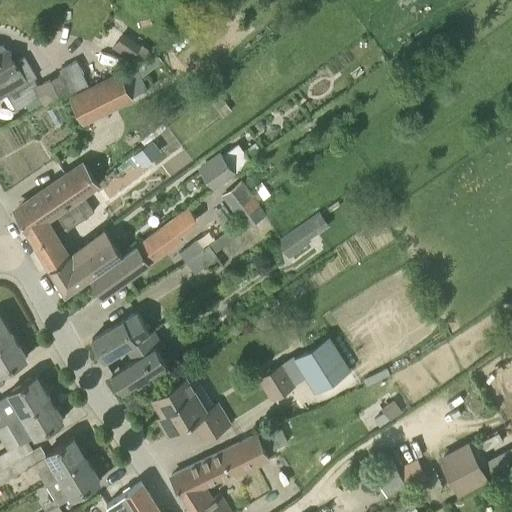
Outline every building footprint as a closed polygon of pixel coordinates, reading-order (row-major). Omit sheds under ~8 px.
[(129,62),(141,45),(123,32),(111,48),(129,62)] [(0,98),(7,95),(34,78),(37,77),(24,56),(15,62),(8,50),(8,49),(3,44),(0,43),(0,98)] [(155,51),(145,58),(152,68),(162,61),(155,51)] [(36,85),(40,96),(44,104),(88,84),(77,61),(59,69),(61,73),(38,84),(36,85)] [(82,122),(132,97),(121,74),(120,71),(69,95),(82,122)] [(36,85),(38,84),(34,78),(7,95),(16,111),(40,96),(36,85)] [(218,109),(226,103),(219,94),(211,101),(218,109)] [(162,151),(152,139),(133,154),(143,166),(162,151)] [(221,150),(198,166),(213,188),(236,172),(221,150)] [(29,232),(84,195),(83,194),(99,183),(86,165),(16,211),(29,232)] [(260,205),(242,180),(221,195),(240,219),(260,205)] [(49,267),(69,252),(58,233),(65,228),(67,229),(94,211),(84,195),(29,232),(49,267)] [(240,219),(241,221),(246,229),(249,227),(267,215),(266,213),(260,205),(240,219)] [(103,294),(183,238),(178,230),(197,217),(190,207),(92,278),(103,294)] [(309,220),(278,242),(289,258),(310,243),(309,240),(318,233),(309,220)] [(250,228),(249,227),(246,229),(241,221),(203,249),(187,262),(195,273),(217,256),(216,254),(250,228)] [(69,252),(49,267),(65,293),(122,252),(111,236),(76,262),(69,252)] [(186,261),(203,248),(196,239),(179,252),(186,261)] [(126,347),(150,332),(137,311),(92,339),(105,359),(126,347)] [(0,343),(13,336),(0,314),(0,343)] [(138,384),(155,373),(154,372),(167,363),(159,350),(165,347),(154,329),(150,332),(126,347),(133,359),(112,372),(123,390),(136,381),(138,384)] [(295,354),(282,362),(295,383),(307,375),(316,388),(351,366),(332,334),(296,356),(295,354)] [(0,384),(4,382),(0,374),(0,373),(26,358),(13,336),(0,343),(0,384)] [(295,383),(282,362),(259,376),(273,397),(295,383)] [(390,375),(387,367),(363,379),(366,386),(390,375)] [(0,404),(10,421),(50,397),(36,375),(9,392),(10,394),(0,400),(0,404)] [(208,407),(187,375),(154,397),(168,420),(163,423),(169,434),(192,420),(203,439),(231,422),(218,401),(208,407)] [(0,469),(36,448),(29,451),(24,443),(63,420),(50,397),(10,421),(0,427),(0,435),(8,449),(0,454),(0,469)] [(381,408),(384,412),(375,417),(380,425),(402,411),(394,399),(381,408)] [(262,437),(269,452),(290,442),(283,428),(262,437)] [(234,474),(239,472),(268,457),(257,435),(172,475),(186,499),(193,511),(230,511),(223,499),(219,501),(218,499),(210,502),(202,486),(233,470),(234,474)] [(46,484),(87,459),(73,437),(41,456),(36,448),(0,469),(0,482),(0,483),(26,468),(29,474),(37,469),(46,484)] [(511,446),(480,462),(471,444),(439,460),(458,495),(489,479),(487,476),(511,462),(511,446)] [(87,459),(46,484),(55,498),(43,505),(46,511),(43,511),(63,511),(59,504),(71,496),(72,498),(100,481),(87,459)] [(397,469),(405,484),(425,475),(418,459),(397,469)] [(158,511),(160,511),(141,481),(106,503),(111,511),(158,511)]
